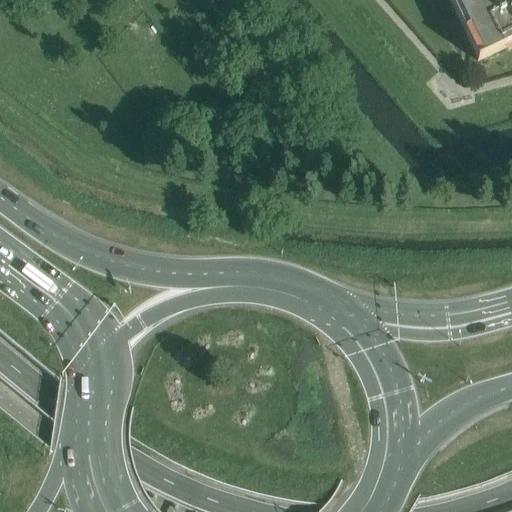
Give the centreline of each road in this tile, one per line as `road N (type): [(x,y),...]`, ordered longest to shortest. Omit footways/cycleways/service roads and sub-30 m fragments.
road 1 (primary): [(241,283),(141,272),(81,252),(0,200)]
road 2 (primary): [(241,283),(185,293),(139,319),(91,392)]
road 3 (primary): [(511,309),(447,323),(334,314)]
road 4 (primary): [(392,471),(390,396),(359,337),(334,314)]
road 5 (primary): [(0,260),(73,323),(90,356),(91,392)]
road 6 (primary): [(392,471),(448,417),(511,388)]
